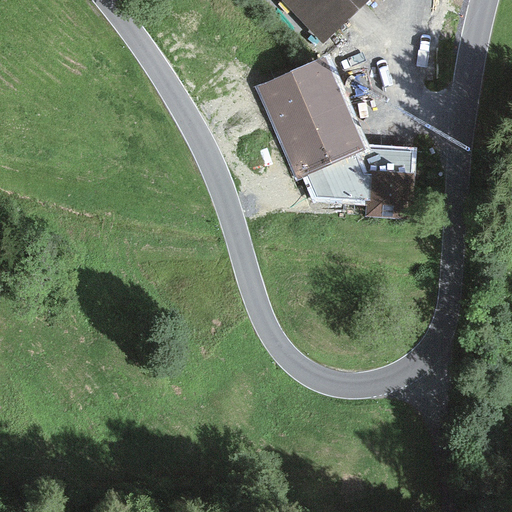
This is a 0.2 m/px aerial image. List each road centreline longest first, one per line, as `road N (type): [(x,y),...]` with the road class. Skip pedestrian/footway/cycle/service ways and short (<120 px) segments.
road 1 (tertiary): [(109,0),(199,136),(283,347),(318,378),(355,385),(417,362),(448,319),(483,0)]
road 2 (track): [(417,362),(449,476),(451,511)]
